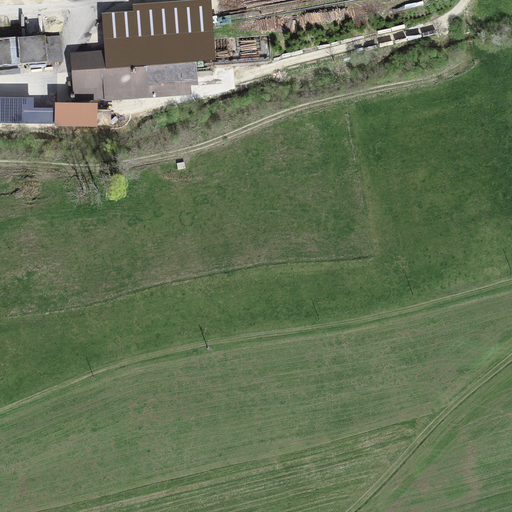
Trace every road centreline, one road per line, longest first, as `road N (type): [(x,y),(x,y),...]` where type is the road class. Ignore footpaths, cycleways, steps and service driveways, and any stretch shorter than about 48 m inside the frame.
road 1 (track): [(0,411),(117,364),(360,321),(511,284)]
road 2 (track): [(245,77),(436,25),(463,0)]
road 3 (track): [(344,511),(445,410),(511,357)]
